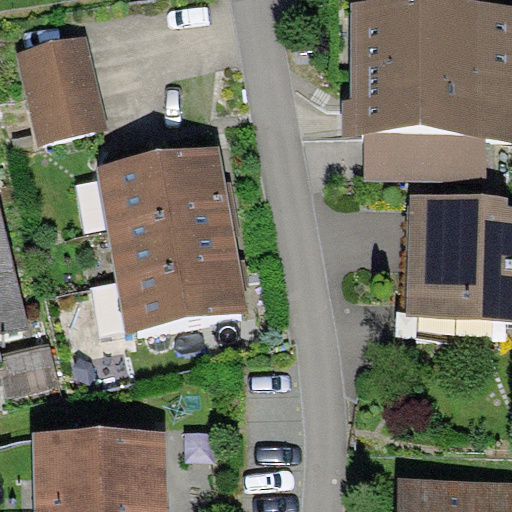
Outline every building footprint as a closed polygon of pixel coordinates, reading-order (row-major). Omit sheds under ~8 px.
[(511,17),(353,12),(349,140),(369,141),(368,178),(490,182),(492,144),(511,144),(511,17)] [(92,41),(20,58),(40,147),(112,131),(92,41)] [(224,154),(102,174),(128,336),(251,316),(224,154)] [(507,202),(415,200),(412,319),(511,322),(511,217),(506,218),(507,202)] [(0,207),(0,368),(2,368),(0,361),(0,338),(31,331),(0,207)] [(40,509),(165,508),(164,440),(39,442),(40,509)] [(511,511),(511,492),(404,494),(403,511),(511,511)]
